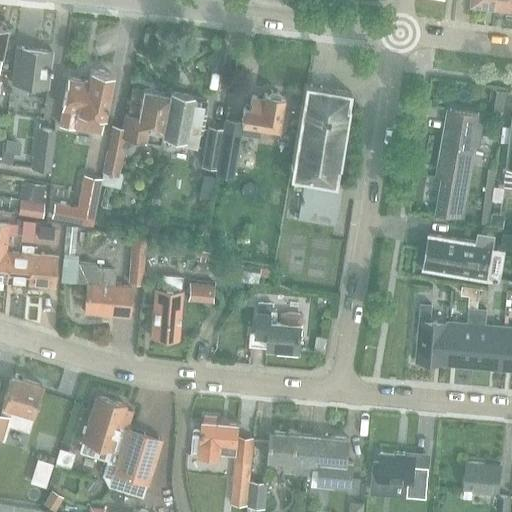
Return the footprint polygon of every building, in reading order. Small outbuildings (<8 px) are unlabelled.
[(12,84),(47,89),(52,52),(17,47),(12,84)] [(64,108),(61,123),(74,125),(101,130),(103,121),(112,73),(90,70),(88,80),(69,76),(63,108),(64,108)] [(507,99),(509,77),(500,77),(498,99),(507,99)] [(331,184),(335,185),(350,91),(304,84),(288,177),(303,180),(296,217),(334,223),(338,198),(330,196),(331,184)] [(106,148),(100,183),(105,185),(100,206),(111,208),(114,191),(112,191),(113,186),(119,188),(122,173),(118,173),(122,152),(127,153),(132,150),(133,144),(129,139),(130,138),(162,144),(164,134),(171,93),(144,88),(144,90),(132,88),(127,114),(125,114),(123,126),(111,124),(106,148)] [(285,94),(281,93),(279,90),(272,88),(268,91),(265,90),(265,95),(254,94),(251,108),(246,107),(243,124),(227,121),(218,176),(233,178),(240,135),(258,138),(260,127),(279,130),(285,94)] [(171,93),(164,134),(183,137),(182,144),(196,147),(205,100),(192,98),(192,95),(172,91),(171,93)] [(439,212),(461,216),(478,113),(449,109),(440,167),(446,168),(439,212)] [(511,117),(503,186),(511,186),(511,117)] [(30,168),(50,170),(55,128),(36,126),(32,156),(31,156),(30,168)] [(201,166),(216,168),(222,128),(208,126),(201,166)] [(55,202),(52,216),(91,223),(100,178),(83,175),(77,207),(55,202)] [(17,197),(42,201),(45,185),(20,181),(17,197)] [(7,250),(9,229),(10,222),(0,221),(0,280),(6,281),(9,251),(7,250)] [(511,248),(511,233),(503,232),(500,247),(511,248)] [(422,270),(487,281),(493,245),(428,235),(422,270)] [(130,281),(143,282),(146,244),(133,242),(130,281)] [(32,252),(33,253),(34,245),(22,244),(21,252),(9,251),(6,281),(28,283),(32,252)] [(58,255),(33,253),(32,252),(28,283),(55,285),(58,255)] [(62,254),(60,280),(76,281),(78,261),(78,256),(62,254)] [(85,310),(128,314),(131,284),(113,283),(114,267),(96,266),(96,262),(78,261),(76,281),(87,282),(85,310)] [(498,277),(511,279),(511,265),(501,263),(498,277)] [(181,290),(182,276),(163,274),(160,304),(154,304),(151,336),(177,339),(180,306),(179,306),(180,297),(213,300),(214,286),(192,283),(191,291),(181,290)] [(259,311),(257,336),(269,337),(268,348),(300,351),(302,325),(301,325),(302,318),(299,314),(287,313),(283,316),(283,323),(275,322),(275,312),(271,312),(272,305),(260,303),(259,311)] [(445,362),(449,321),(429,320),(431,304),(421,303),(416,360),(445,362)] [(472,365),(477,308),(469,307),(468,323),(449,321),(445,362),(472,365)] [(500,367),(503,327),(484,325),(486,308),(477,308),(472,365),(500,367)] [(511,368),(511,327),(503,327),(500,367),(511,368)] [(7,421),(27,427),(41,384),(10,374),(1,405),(2,406),(0,411),(0,438),(1,439),(7,421)] [(83,434),(81,440),(110,450),(111,449),(118,451),(122,440),(126,427),(118,424),(125,404),(96,395),(91,409),(83,434)] [(58,448),(68,414),(44,408),(35,442),(58,448)] [(202,420),(198,454),(216,455),(216,452),(235,454),(237,436),(238,423),(217,421),(217,417),(205,416),(205,421),(202,420)] [(122,440),(118,451),(115,460),(114,460),(114,461),(107,459),(104,469),(145,483),(161,437),(126,426),(126,427),(122,440)] [(306,475),(310,435),(271,431),(268,460),(284,462),(283,467),(294,468),(294,474),(306,475)] [(310,435),(306,475),(318,476),(318,475),(329,476),(329,482),(351,485),(353,462),(346,461),(348,438),(310,435)] [(407,495),(426,497),(428,473),(414,472),(415,457),(380,454),(378,482),(408,484),(407,495)] [(233,478),(231,503),(246,504),(249,480),(251,461),(235,459),(233,478)] [(464,489),(498,491),(501,464),(466,461),(464,489)] [(61,498),(67,482),(54,477),(48,493),(61,498)] [(246,504),(246,505),(264,507),(267,482),(249,480),(246,504)] [(357,486),(357,502),(370,501),(369,486),(357,486)] [(496,511),(508,511),(510,497),(498,496),(496,511)]
